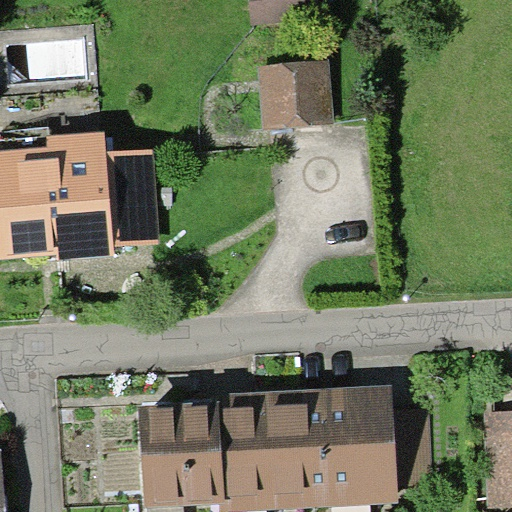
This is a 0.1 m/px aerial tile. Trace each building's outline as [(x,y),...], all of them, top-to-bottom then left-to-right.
[(258,73),(264,133),(324,128),(319,67),(258,73)] [(0,256),(149,245),(143,159),(99,163),(98,144),(46,148),(48,170),(0,174),(0,256)] [(237,169),(233,209),(263,212),(267,172),(237,169)] [(173,404),(174,418),(139,420),(144,511),(179,511),(179,503),(389,492),(389,490),(417,488),(413,416),(385,417),(385,407),(210,416),(209,416),(208,402),(173,404)] [(511,436),(488,437),(490,509),(511,508),(511,436)]
